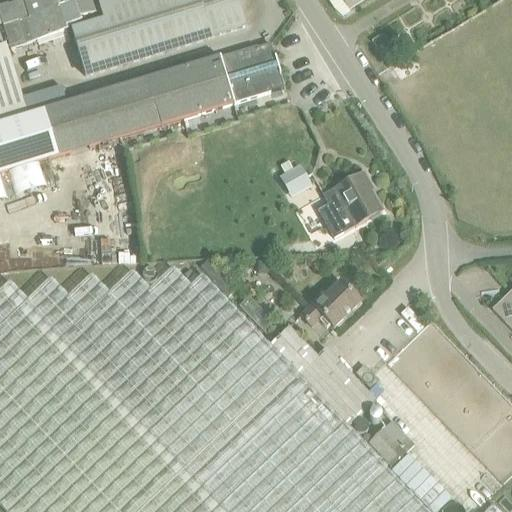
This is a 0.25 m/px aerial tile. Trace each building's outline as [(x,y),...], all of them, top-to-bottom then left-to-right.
[(84,78),(247,27),(238,0),(144,0),(95,15),(89,0),(22,0),(23,2),(0,9),(0,19),(10,51),(70,32),(84,78)] [(341,0),(326,0),(336,14),(342,19),(350,14),(348,10),(341,0)] [(341,0),(348,10),(363,0),(341,0)] [(275,42),(23,119),(1,48),(0,48),(0,175),(289,88),(275,42)] [(295,118),(281,125),(301,168),(315,160),(295,118)] [(288,163),(280,168),(284,177),(293,172),(288,163)] [(284,177),(280,179),(291,199),(312,188),(301,168),(293,172),(284,177)] [(332,241),(354,228),(382,212),(367,187),(370,186),(363,174),(323,197),(329,207),(317,214),(332,241)] [(316,268),(315,258),(304,259),(305,269),(316,268)] [(209,262),(200,270),(228,299),(237,291),(209,262)] [(270,264),(258,264),(257,276),(269,276),(270,264)] [(0,292),(0,507),(4,511),(426,511),(349,430),(272,349),(202,276),(190,287),(172,269),(149,291),(131,273),(108,295),(91,276),(68,299),(51,281),(50,280),(49,281),(27,302),(9,284),(0,292)] [(333,329),(359,304),(341,285),(326,298),(324,295),(300,318),(309,328),(321,317),(333,329)] [(511,333),(511,292),(491,312),(511,333)] [(248,299),(239,308),(264,334),(273,325),(248,299)] [(290,332),(272,349),(349,430),(376,403),(327,351),(316,361),(308,352),(290,332)] [(354,375),(368,391),(376,384),(362,369),(354,375)] [(391,468),(414,447),(392,424),(369,445),(391,468)] [(511,485),(492,506),(493,507),(498,511),(499,511),(511,500),(511,485)]
